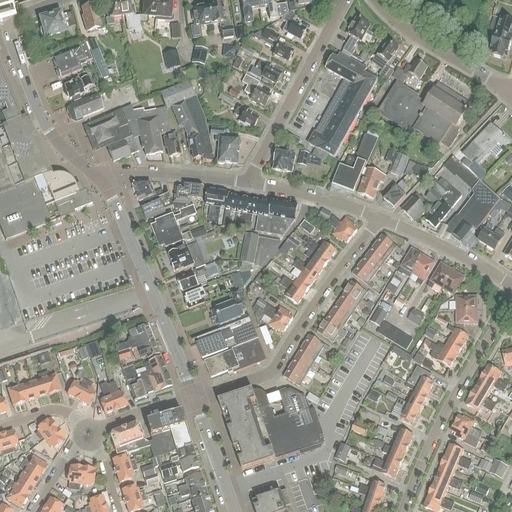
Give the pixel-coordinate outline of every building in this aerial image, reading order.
[(113,18),(121,17),(119,0),(110,1),(111,2),(106,3),(108,18),(106,19),(107,26),(114,25),(113,18)] [(134,17),(131,0),(118,0),(119,0),(121,17),(121,18),(124,18),(128,33),(134,31),(135,34),(141,33),(140,29),(139,27),(140,24),(140,17),(140,16),(134,17)] [(259,9),(257,0),(241,0),(242,11),(244,24),(252,23),(250,10),(259,9)] [(257,0),(259,9),(267,7),(269,20),(277,19),(277,18),(282,17),(280,9),(280,6),(275,6),(274,0),(257,0)] [(304,6),(321,3),(320,0),(296,0),(297,0),(293,1),(293,3),(288,4),(289,13),(305,11),(304,6)] [(140,17),(140,24),(139,27),(146,28),(146,24),(147,25),(148,18),(156,18),(157,2),(149,1),(149,2),(144,1),(143,17),(140,17)] [(157,2),(156,18),(161,19),(161,22),(169,23),(173,22),(173,17),(170,16),(172,4),(165,3),(166,2),(157,2)] [(215,5),(208,6),(211,26),(220,24),(222,42),(234,40),(232,28),(229,29),(228,22),(225,22),(225,20),(225,16),(224,15),(223,4),(221,4),(220,3),(215,4),(215,5)] [(87,33),(105,28),(103,21),(100,22),(97,13),(96,13),(93,5),(81,9),(83,17),(82,18),(87,33)] [(200,27),(211,26),(208,6),(200,7),(200,10),(193,11),(194,15),(193,15),(194,23),(195,23),(195,28),(192,29),(194,40),(201,39),(200,27)] [(65,33),(64,28),(68,27),(69,28),(75,27),(72,14),(61,17),(60,13),(40,19),(43,29),(40,29),(40,34),(42,38),(45,37),(45,38),(65,33)] [(306,30),(293,22),(295,18),(287,13),(278,20),(286,25),(282,31),(287,34),(286,34),(300,42),(306,30)] [(360,42),(370,26),(369,26),(369,24),(366,22),(364,23),(356,18),(347,35),(351,37),(347,46),(346,45),(343,51),(352,56),(355,50),(354,50),(358,41),(360,42)] [(508,53),(511,42),(511,41),(511,22),(501,19),(497,33),(496,33),(495,37),(494,37),(491,48),(492,48),(490,53),(493,54),(492,57),(503,60),(504,57),(506,58),(508,53)] [(180,38),(179,25),(171,25),(172,39),(180,38)] [(238,41),(244,39),(242,27),(235,28),(238,41)] [(264,30),(251,37),(260,41),(265,30),(264,30)] [(294,52),(279,44),(276,43),(279,38),(265,30),(260,41),(276,50),(273,55),(288,63),(294,52)] [(102,80),(110,77),(95,40),(87,43),(102,80)] [(379,54),(378,56),(376,54),(370,62),(382,71),(378,76),(383,80),(390,71),(385,67),(398,49),(388,42),(383,49),(381,50),(379,52),(379,54)] [(52,60),(57,71),(91,58),(85,43),(79,46),(80,48),(52,60)] [(251,59),(255,53),(242,46),(239,52),(251,59)] [(207,51),(195,48),(192,64),(204,67),(207,51)] [(343,51),(341,55),(350,60),(352,56),(343,51)] [(166,63),(171,61),(173,69),(180,68),(176,52),(164,55),(166,63)] [(337,60),(334,58),(326,71),(345,81),(316,134),(314,133),(308,145),(334,160),(377,82),(363,74),(366,69),(350,60),(341,55),(340,55),(337,60)] [(59,78),(60,79),(81,71),(79,67),(88,63),(90,68),(94,66),(91,58),(57,71),(57,72),(56,73),(58,78),(59,78)] [(238,70),(242,62),(237,59),(232,68),(238,70)] [(409,66),(405,72),(400,68),(393,78),(404,84),(408,78),(414,82),(417,79),(420,81),(428,68),(417,61),(413,68),(409,66)] [(275,85),(282,74),(259,62),(255,70),(262,74),(261,77),(275,85)] [(194,77),(192,68),(178,71),(180,80),(194,77)] [(0,128),(20,120),(0,70),(0,128)] [(194,78),(205,84),(209,76),(198,70),(194,78)] [(271,96),(256,89),(258,84),(244,76),(241,82),(248,86),(244,93),(252,97),(250,100),(265,108),(271,96)] [(83,90),(92,86),(88,77),(81,80),(81,81),(79,82),(78,79),(72,82),(71,84),(64,87),(66,91),(65,92),(66,92),(65,93),(65,94),(65,96),(65,97),(66,98),(67,99),(68,99),(69,100),(72,99),(74,103),(80,100),(78,97),(84,94),(83,90)] [(158,93),(164,109),(192,97),(186,81),(158,93)] [(439,148),(441,145),(446,148),(449,150),(459,135),(457,134),(459,130),(457,129),(472,105),(438,84),(427,101),(397,82),(377,114),(405,132),(408,127),(439,148)] [(231,105),(234,100),(221,93),(218,98),(231,105)] [(75,118),(76,121),(102,111),(96,96),(70,107),(69,108),(68,110),(69,113),(73,114),(74,114),(76,117),(75,118)] [(213,162),(213,158),(204,119),(195,98),(171,108),(179,126),(184,128),(187,136),(190,150),(191,149),(193,160),(202,158),(201,157),(203,157),(205,157),(205,161),(213,162)] [(132,112),(134,112),(133,106),(86,126),(88,130),(91,137),(95,145),(97,144),(97,145),(105,142),(107,148),(132,137),(131,136),(137,134),(136,134),(132,112)] [(253,129),(258,119),(244,111),(244,112),(237,108),(233,116),(240,119),(238,123),(246,127),(247,126),(253,129)] [(143,113),(143,110),(134,112),(132,112),(136,134),(137,134),(140,138),(142,149),(144,149),(146,157),(162,154),(159,136),(160,135),(160,134),(169,132),(165,109),(143,113)] [(80,185),(75,187),(75,185),(74,183),(73,182),(71,181),(70,179),(69,178),(67,177),(66,177),(64,176),(62,176),(61,175),(59,175),(57,175),(56,176),(54,176),(52,176),(28,120),(25,121),(24,119),(21,120),(20,120),(0,128),(0,228),(5,241),(56,222),(56,223),(75,216),(74,213),(92,206),(89,199),(87,199),(85,193),(83,193),(80,185)] [(485,177),(476,167),(498,144),(504,149),(510,142),(491,125),(462,155),(466,159),(461,164),(480,182),(485,177)] [(224,137),(224,129),(211,128),(210,136),(224,137)] [(301,142),(287,134),(284,140),(298,147),(301,142)] [(340,167),(333,185),(333,186),(342,189),(342,191),(344,192),(345,191),(354,194),(365,167),(378,140),(365,135),(356,160),(350,157),(348,158),(344,169),(340,167)] [(178,156),(180,156),(176,137),(161,139),(162,142),(164,142),(165,147),(166,148),(168,158),(173,157),(175,158),(178,157),(178,156)] [(219,137),(218,151),(238,152),(239,139),(219,137)] [(139,152),(132,138),(124,141),(125,143),(108,150),(113,163),(123,159),(125,160),(130,157),(130,156),(139,152)] [(292,175),(296,156),(292,155),(294,148),(288,146),(286,154),(278,152),(274,171),(283,173),(292,175)] [(237,165),(238,152),(218,151),(217,163),(237,165)] [(400,178),(408,159),(388,151),(384,162),(391,165),(387,172),(400,178)] [(310,155),(302,153),(299,166),(307,168),(310,155)] [(458,162),(453,157),(443,167),(449,173),(458,162)] [(416,165),(407,161),(402,174),(406,176),(416,165)] [(455,178),(456,176),(464,168),(458,162),(449,173),(455,178)] [(402,181),(405,183),(412,176),(421,180),(426,175),(427,169),(416,165),(402,181)] [(468,172),(464,168),(456,176),(460,180),(468,172)] [(367,170),(358,194),(357,195),(373,201),(380,183),(383,184),(384,181),(387,182),(389,179),(367,170)] [(460,180),(464,184),(472,175),(468,172),(460,180)] [(476,179),(472,175),(464,184),(468,188),(476,179)] [(443,199),(442,200),(440,202),(451,211),(462,196),(452,188),(445,182),(442,179),(439,183),(434,178),(429,184),(444,198),(443,199)] [(468,188),(472,191),(479,182),(476,179),(468,188)] [(394,209),(395,210),(406,197),(402,193),(408,187),(402,181),(384,201),(393,209),(394,209)] [(472,191),(473,196),(456,218),(455,217),(442,232),(450,237),(452,235),(462,242),(472,228),(476,231),(489,215),(499,202),(500,201),(479,182),(472,191)] [(143,201),(145,206),(159,200),(159,199),(163,197),(162,191),(155,194),(150,183),(139,183),(138,183),(135,184),(134,184),(132,188),(133,188),(139,203),(143,201)] [(174,204),(171,203),(173,208),(176,214),(179,212),(191,208),(191,206),(189,206),(189,201),(191,187),(183,187),(183,189),(175,188),(174,204)] [(203,189),(191,187),(189,201),(202,202),(203,189)] [(502,194),(511,204),(511,190),(509,187),(502,194)] [(212,230),(218,193),(213,192),(213,191),(210,190),(209,191),(207,191),(204,206),(210,207),(208,220),(209,224),(212,230)] [(426,199),(435,207),(440,202),(442,200),(443,199),(434,191),(426,199)] [(226,210),(228,197),(229,195),(226,194),(225,193),(223,193),(221,194),(218,193),(212,230),(217,229),(220,209),(226,210)] [(164,212),(173,208),(171,203),(170,199),(169,195),(163,197),(159,199),(159,200),(145,206),(141,208),(147,221),(161,216),(165,214),(164,212)] [(426,204),(417,195),(402,211),(411,220),(412,220),(414,218),(417,221),(427,211),(423,207),(426,204)] [(233,212),(236,213),(239,198),(237,198),(237,197),(234,197),(232,197),(228,197),(226,210),(225,218),(223,227),(232,229),(234,220),(232,220),(233,212)] [(241,199),(239,198),(236,213),(242,214),(240,221),(239,230),(244,231),(250,200),(246,200),(245,199),(242,198),(241,199)] [(252,216),(258,217),(260,202),(259,202),(258,201),(255,200),(254,201),(250,200),(244,231),(252,233),(254,224),(251,223),(252,216)] [(262,203),(260,202),(258,217),(255,233),(265,235),(271,204),(267,203),(266,202),(264,202),(262,203)] [(265,235),(276,237),(282,204),(278,204),(278,203),(275,202),(274,203),(271,202),(271,204),(265,235)] [(451,211),(440,202),(425,220),(436,229),(451,211)] [(499,202),(489,215),(494,219),(500,210),(503,204),(499,202)] [(500,210),(508,214),(511,206),(503,202),(503,204),(500,210)] [(286,204),(284,205),(282,204),(276,237),(282,238),(295,221),(297,207),(289,205),(288,204),(286,204)] [(153,231),(156,239),(179,230),(177,223),(196,216),(193,208),(191,208),(179,212),(180,215),(157,225),(158,227),(152,229),(152,231),(153,231)] [(332,214),(323,210),(319,216),(328,221),(332,214)] [(330,221),(352,239),(357,232),(354,229),(355,228),(346,220),(342,225),(332,217),(330,221)] [(310,236),(315,230),(305,221),(300,228),(310,236)] [(343,243),(347,245),(352,239),(330,221),(327,224),(336,232),(332,237),(342,244),(343,243)] [(478,243),(487,247),(493,236),(490,235),(492,228),(487,226),(478,243)] [(182,236),(179,230),(156,239),(159,247),(159,248),(160,248),(165,246),(166,249),(184,242),(186,246),(214,235),(214,233),(208,235),(205,228),(190,234),(189,233),(182,236)] [(493,236),(487,247),(496,253),(505,236),(500,233),(496,238),(493,236)] [(215,236),(214,235),(186,246),(177,250),(178,253),(168,256),(172,267),(171,269),(173,272),(175,273),(175,274),(194,267),(196,271),(206,267),(197,245),(204,242),(203,241),(215,236)] [(382,236),(374,246),(389,258),(394,251),(399,255),(402,252),(382,236)] [(300,245),(290,238),(286,243),(296,250),(300,245)] [(304,243),(329,262),(336,252),(324,244),(319,249),(314,245),(315,244),(307,238),(304,243)] [(323,271),(329,262),(304,243),(301,247),(314,257),(311,262),(323,271)] [(374,246),(367,256),(387,271),(389,268),(384,265),(389,258),(374,246)] [(410,279),(412,275),(423,257),(411,250),(398,273),(402,276),(403,275),(410,279)] [(385,274),(387,271),(367,256),(359,266),(375,277),(380,270),(385,274)] [(435,264),(423,257),(412,275),(420,279),(416,284),(421,287),(435,264)] [(316,280),(323,271),(311,262),(307,267),(297,260),(295,264),(316,280)] [(254,271),(253,265),(241,263),(240,263),(241,273),(254,271)] [(196,281),(207,276),(210,275),(208,272),(217,268),(215,264),(194,272),(195,274),(178,281),(180,287),(179,288),(180,290),(182,290),(183,293),(198,287),(196,281)] [(298,280),(310,289),(316,280),(295,264),(292,268),(302,274),(298,280)] [(442,289),(453,272),(441,264),(427,287),(432,290),(435,285),(442,289)] [(370,284),(375,277),(359,266),(352,275),(372,291),(375,287),(370,284)] [(243,286),(251,277),(250,272),(238,274),(243,286)] [(453,296),(464,279),(453,272),(442,289),(453,296)] [(310,289),(298,280),(294,285),(284,278),(282,282),(303,298),(310,289)] [(394,278),(386,291),(394,296),(402,283),(394,278)] [(214,292),(213,289),(218,287),(217,282),(209,285),(210,288),(202,291),(201,288),(182,296),(185,303),(185,305),(186,307),(187,308),(188,310),(205,303),(202,297),(214,292)] [(303,298),(282,282),(279,286),(289,293),(285,298),(297,307),(303,298)] [(351,284),(344,294),(365,308),(367,305),(362,302),(367,294),(351,284)] [(245,312),(246,310),(239,291),(230,294),(231,296),(229,297),(231,301),(233,300),(234,303),(213,310),(214,312),(212,313),(213,317),(211,318),(211,316),(210,316),(213,325),(214,324),(213,322),(215,322),(217,326),(219,325),(220,327),(240,319),(240,317),(243,316),(241,313),(245,312)] [(365,308),(344,294),(338,304),(354,315),(358,308),(363,311),(365,308)] [(456,312),(477,311),(477,298),(456,298),(456,312)] [(398,299),(394,306),(401,310),(405,303),(398,299)] [(264,311),(268,306),(259,300),(256,305),(264,311)] [(370,311),(374,306),(369,303),(367,305),(365,308),(370,311)] [(359,318),(354,315),(338,304),(331,314),(347,325),(351,318),(356,321),(359,318)] [(264,311),(256,306),(253,310),(257,321),(264,311)] [(268,306),(264,312),(288,328),(293,321),(289,318),(290,316),(280,309),(277,313),(268,306)] [(363,311),(362,313),(367,317),(370,312),(370,311),(365,308),(363,311)] [(379,328),(388,314),(379,308),(370,322),(379,328)] [(418,327),(424,316),(413,310),(407,321),(418,327)] [(477,325),(477,311),(456,312),(456,325),(459,325),(459,328),(464,329),(464,325),(477,325)] [(280,332),(283,334),(284,335),(288,328),(264,312),(262,315),(272,321),(268,327),(279,334),(280,332)] [(342,332),(347,325),(331,314),(324,324),(345,338),(347,335),(342,332)] [(231,351),(257,341),(251,325),(250,326),(247,319),(240,321),(243,328),(197,345),(203,361),(225,352),(226,356),(232,353),(231,351)] [(447,329),(449,325),(439,319),(436,323),(447,329)] [(382,337),(388,326),(383,323),(377,334),(382,337)] [(343,341),(345,338),(324,324),(317,334),(333,345),(338,338),(343,341)] [(393,329),(388,326),(382,337),(387,340),(393,329)] [(136,348),(137,349),(154,343),(148,327),(137,331),(136,329),(128,332),(131,338),(128,339),(130,342),(113,349),(115,354),(129,348),(130,351),(136,348)] [(271,339),(267,327),(261,330),(265,341),(271,339)] [(462,348),(468,338),(455,330),(450,327),(448,330),(454,333),(449,341),(462,348)] [(398,332),(393,329),(387,340),(392,343),(398,332)] [(435,333),(431,331),(429,330),(425,336),(427,338),(431,340),(435,333)] [(403,335),(398,332),(392,343),(396,345),(403,335)] [(408,338),(403,335),(396,345),(401,348),(408,338)] [(309,337),(302,348),(319,358),(323,351),(328,354),(330,350),(309,337)] [(413,341),(408,338),(401,348),(406,351),(413,341)] [(351,343),(346,339),(341,347),(346,351),(351,343)] [(265,362),(257,341),(231,351),(232,353),(226,356),(227,356),(205,364),(211,380),(227,374),(228,377),(265,362)] [(429,349),(432,344),(426,341),(424,344),(427,346),(426,347),(429,349)] [(456,359),(462,348),(449,341),(445,347),(439,344),(437,347),(456,359)] [(100,351),(97,342),(85,347),(89,356),(100,351)] [(159,355),(154,343),(137,349),(140,358),(146,356),(147,359),(159,355)] [(430,357),(437,361),(450,369),(456,359),(437,347),(433,344),(429,350),(433,352),(430,357)] [(408,363),(412,358),(395,347),(391,353),(408,363)] [(89,359),(85,348),(78,350),(82,362),(89,359)] [(314,365),(319,358),(302,348),(296,358),(318,371),(320,368),(314,365)] [(58,355),(59,359),(74,354),(73,350),(58,355)] [(511,350),(502,353),(505,367),(511,365),(511,350)] [(121,361),(131,358),(128,351),(118,354),(121,361)] [(48,353),(38,357),(41,366),(51,363),(48,353)] [(141,378),(140,378),(147,396),(153,393),(154,394),(172,387),(160,358),(149,363),(150,365),(144,368),(146,373),(141,375),(141,378)] [(316,374),(318,371),(296,358),(290,368),(306,378),(311,371),(316,374)] [(388,368),(387,366),(383,363),(380,369),(388,373),(390,369),(388,368)] [(133,366),(122,370),(128,387),(134,385),(133,380),(137,379),(133,366)] [(76,377),(82,380),(84,376),(81,367),(77,369),(78,372),(76,377)] [(508,386),(498,380),(501,374),(489,367),(483,377),(505,390),(508,386)] [(302,386),(306,378),(290,368),(283,379),(305,392),(307,389),(302,386)] [(431,376),(417,368),(411,381),(410,380),(408,384),(429,395),(431,392),(430,392),(434,384),(428,382),(431,376)] [(0,372),(0,380),(1,383),(8,381),(5,371),(0,372)] [(42,374),(48,396),(60,392),(55,375),(49,377),(48,373),(42,374)] [(40,380),(31,383),(36,400),(48,396),(42,374),(38,376),(40,380)] [(477,386),(490,394),(493,388),(503,394),(505,390),(483,377),(477,386)] [(148,398),(147,396),(140,378),(133,381),(135,385),(129,388),(134,403),(148,398)] [(384,383),(393,388),(395,384),(386,379),(384,383)] [(67,395),(77,401),(88,382),(83,380),(80,384),(77,382),(76,384),(74,383),(67,395)] [(92,385),(88,382),(77,401),(88,407),(94,394),(92,393),(93,391),(90,389),(92,385)] [(36,400),(31,383),(19,387),(24,403),(36,400)] [(114,383),(106,386),(115,411),(127,407),(122,394),(119,395),(114,383)] [(428,398),(429,395),(408,384),(406,388),(411,391),(412,389),(415,390),(411,398),(423,405),(427,398),(428,398)] [(115,411),(106,386),(105,385),(100,387),(105,398),(101,399),(102,401),(99,402),(104,416),(115,411)] [(487,399),(490,394),(477,386),(472,396),(494,409),(496,405),(487,399)] [(12,407),(24,403),(19,387),(7,390),(12,407)] [(275,419),(269,400),(268,398),(267,397),(267,396),(266,395),(265,394),(264,393),(262,392),(261,392),(260,391),(258,391),(257,391),(256,391),(254,391),(253,391),(219,403),(224,419),(228,418),(230,423),(226,424),(240,467),(241,469),(242,469),(244,470),(245,470),(247,470),(321,445),(305,398),(290,390),(278,394),(285,415),(275,419)] [(372,391),(368,398),(377,403),(380,395),(372,391)] [(390,392),(386,398),(395,403),(399,397),(390,392)] [(317,405),(320,400),(309,394),(306,398),(317,405)] [(472,396),(466,406),(478,413),(482,407),(492,413),(494,409),(472,396)] [(419,412),(423,405),(411,398),(406,407),(404,405),(405,404),(399,401),(397,404),(419,415),(420,413),(419,412)] [(417,418),(419,415),(397,404),(395,408),(401,411),(402,409),(404,410),(400,419),(413,425),(416,418),(417,418)] [(155,459),(176,452),(192,447),(188,436),(184,423),(181,411),(158,418),(164,438),(155,441),(150,443),(155,459)] [(145,421),(146,422),(150,438),(154,437),(155,441),(164,438),(158,418),(158,417),(145,421)] [(455,425),(481,437),(482,433),(472,428),(475,422),(464,417),(463,419),(459,417),(455,425)] [(43,439),(44,440),(57,431),(49,421),(47,423),(46,422),(37,429),(39,430),(37,432),(38,433),(36,434),(40,440),(43,439)] [(352,431),(364,436),(368,429),(355,424),(352,431)] [(479,441),(481,437),(455,425),(452,432),(456,434),(455,437),(465,442),(468,436),(479,441)] [(135,426),(123,430),(132,454),(136,452),(136,451),(151,446),(150,443),(143,441),(138,428),(135,426)] [(386,438),(389,432),(379,427),(376,433),(386,438)] [(399,433),(395,441),(409,447),(414,436),(394,427),(392,432),(396,433),(397,432),(399,433)] [(127,455),(132,454),(123,430),(112,434),(110,438),(116,457),(126,453),(127,455)] [(64,440),(57,431),(44,440),(51,449),(52,448),(53,449),(62,442),(64,440)] [(16,462),(13,449),(15,448),(15,446),(17,445),(13,432),(2,436),(8,455),(10,455),(12,463),(16,462)] [(0,453),(1,457),(8,455),(2,436),(0,436),(0,453)] [(498,440),(491,436),(488,442),(495,445),(498,440)] [(31,447),(38,444),(36,439),(28,442),(31,447)] [(31,451),(26,440),(18,443),(23,454),(31,451)] [(382,449),(385,444),(377,440),(374,446),(382,449)] [(404,458),(409,447),(395,441),(391,450),(389,449),(390,448),(385,446),(384,449),(404,458)] [(494,445),(486,441),(481,452),(489,455),(494,445)] [(335,460),(344,464),(350,449),(341,445),(335,460)] [(472,463),(462,458),(464,452),(451,446),(446,457),(470,467),(472,463)] [(176,463),(176,464),(195,458),(192,447),(176,452),(177,458),(171,459),(172,464),(176,463)] [(389,455),(385,463),(399,469),(404,458),(384,449),(382,454),(386,455),(387,454),(389,455)] [(169,464),(166,456),(152,460),(155,468),(169,464)] [(116,473),(137,466),(135,461),(129,463),(128,460),(126,460),(125,457),(112,461),(116,473)] [(446,457),(442,467),(455,473),(458,467),(468,471),(470,467),(446,457)] [(22,466),(41,478),(47,467),(33,458),(30,463),(26,461),(22,466)] [(180,467),(182,474),(198,469),(195,458),(176,464),(177,468),(180,467)] [(394,480),(399,469),(385,463),(385,464),(375,460),(371,470),(394,480)] [(477,470),(501,481),(507,467),(495,462),(493,467),(481,461),(477,470)] [(159,469),(164,485),(176,481),(175,476),(178,475),(174,464),(159,469)] [(20,479),(34,488),(41,478),(22,466),(20,470),(24,472),(20,479)] [(133,477),(132,472),(138,470),(137,466),(116,473),(119,484),(132,480),(131,477),(133,477)] [(156,475),(153,466),(142,470),(148,487),(160,483),(157,475),(156,475)] [(346,477),(348,471),(337,467),(335,473),(346,477)] [(453,479),(455,473),(442,467),(438,477),(461,487),(463,484),(453,479)] [(79,492),(82,469),(70,468),(70,471),(69,471),(67,482),(69,482),(68,490),(79,492)] [(80,490),(81,486),(91,487),(91,485),(93,485),(94,474),(94,471),(82,469),(79,492),(80,492),(80,490)] [(5,471),(2,476),(8,480),(11,475),(5,471)] [(183,492),(204,486),(200,475),(185,480),(187,487),(181,488),(183,492)] [(438,477),(433,488),(447,493),(449,487),(460,491),(461,487),(438,477)] [(27,499),(34,488),(20,479),(15,486),(12,483),(9,487),(27,499)] [(361,487),(360,491),(383,499),(384,496),(383,496),(386,488),(373,483),(370,492),(367,491),(367,489),(361,487)] [(207,497),(204,486),(183,492),(179,493),(180,498),(189,496),(191,501),(207,497)] [(488,491),(477,486),(474,493),(485,498),(488,491)] [(6,492),(10,494),(6,500),(21,509),(27,499),(9,487),(6,492)] [(122,492),(125,503),(146,496),(144,492),(139,493),(138,490),(135,490),(135,487),(122,492)] [(444,499),(447,493),(433,488),(429,498),(453,508),(455,504),(444,499)] [(65,491),(62,495),(69,500),(69,499),(72,496),(65,491)] [(273,511),(283,509),(291,506),(286,491),(252,502),(255,511),(273,511)] [(382,502),(383,499),(360,491),(359,495),(365,497),(365,496),(368,497),(365,505),(379,509),(381,502),(382,502)] [(72,496),(69,499),(74,502),(78,497),(73,494),(72,496)] [(146,496),(125,503),(127,511),(134,511),(142,510),(141,507),(143,507),(142,503),(147,501),(146,496)] [(86,509),(86,511),(95,511),(106,509),(102,497),(89,501),(90,504),(88,505),(89,508),(86,509)] [(170,508),(176,506),(174,497),(168,499),(170,508)] [(195,511),(210,507),(207,497),(191,501),(194,511),(195,511)] [(451,511),(453,508),(429,498),(424,508),(433,511),(438,511),(441,508),(450,511),(451,511)] [(61,511),(62,511),(60,510),(62,507),(50,500),(43,509),(47,511),(61,511)]
